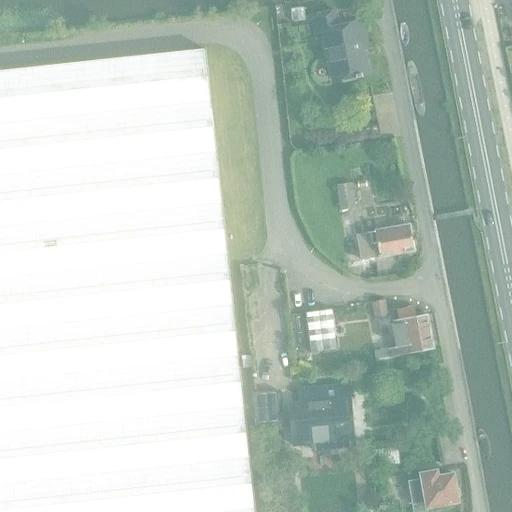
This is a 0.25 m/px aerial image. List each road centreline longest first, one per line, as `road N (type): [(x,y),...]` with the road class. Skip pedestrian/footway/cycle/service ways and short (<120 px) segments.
road 1 (unclassified): [(0,55),(218,27),(255,55),(284,246),(332,287),(436,281)]
road 2 (primary): [(451,0),(511,307)]
road 3 (unclassified): [(436,281),(380,0)]
road 4 (unclassified): [(477,511),(436,281)]
